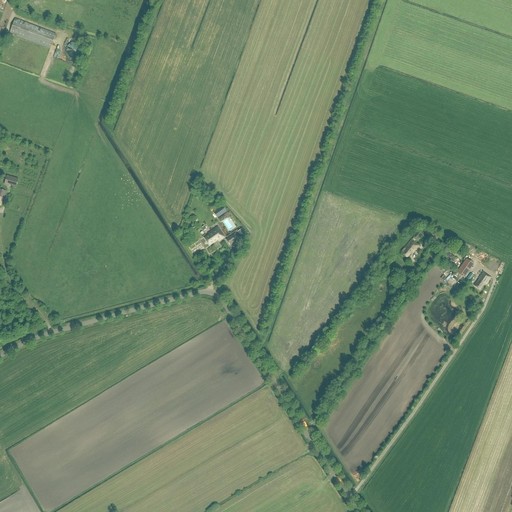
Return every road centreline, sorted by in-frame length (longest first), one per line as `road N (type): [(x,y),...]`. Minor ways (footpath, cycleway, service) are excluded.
road 1 (unclassified): [(359,511),(213,293),(87,322),(0,356)]
road 2 (track): [(383,0),(254,351)]
